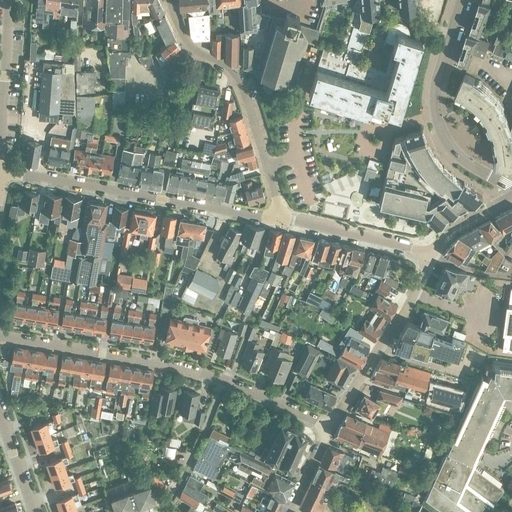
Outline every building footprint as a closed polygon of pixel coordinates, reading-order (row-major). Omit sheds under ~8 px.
[(45,13),(45,0),(37,0),(37,4),(36,21),(43,21),(43,12),(45,13)] [(45,0),(45,13),(43,12),(43,21),(42,25),(47,26),(49,10),(52,11),(52,16),(58,17),(59,12),(61,12),(61,6),(60,6),(60,0),(45,0)] [(61,6),(61,12),(77,14),(78,0),(60,0),(60,6),(61,6)] [(104,27),(104,24),(104,0),(83,0),(83,11),(83,26),(104,27)] [(112,94),(112,109),(125,109),(124,66),(131,66),(131,36),(128,36),(128,21),(128,17),(129,17),(129,0),(105,0),(105,21),(104,42),(112,90),(112,94)] [(131,0),(131,11),(131,24),(137,24),(138,11),(141,11),(141,9),(150,9),(149,2),(148,0),(131,0)] [(158,0),(148,0),(149,2),(150,9),(154,18),(158,16),(164,13),(165,13),(158,0)] [(179,0),(180,9),(208,7),(207,0),(179,0)] [(208,18),(216,18),(215,0),(207,0),(208,7),(208,18)] [(215,0),(216,11),(217,23),(223,22),(221,5),(240,3),(240,0),(215,0)] [(241,38),(246,38),(245,31),(256,30),(256,29),(266,28),(269,16),(261,13),(259,0),(241,0),(242,4),(239,5),(239,12),(240,30),(241,38)] [(355,0),(340,50),(324,44),(316,69),(376,88),(386,91),(398,51),(392,49),(386,72),(357,63),(367,30),(369,31),(372,18),(372,15),(379,14),(377,0),(398,0),(400,12),(417,10),(415,0),(355,0)] [(480,35),(491,7),(479,4),(470,31),(471,32),(480,35)] [(167,42),(174,39),(176,38),(164,13),(158,16),(161,21),(157,23),(166,43),(167,42)] [(210,38),(208,18),(208,13),(189,15),(190,34),(194,39),(210,38)] [(298,24),(300,17),(286,13),(285,20),(273,16),(268,32),(265,31),(264,37),(266,38),(258,63),(253,61),(253,48),(244,48),(243,68),(256,72),(255,75),(260,76),(263,77),(263,80),(263,82),(264,85),(266,87),(269,89),(272,90),(275,90),(278,89),(280,87),(283,83),(286,84),(287,84),(292,85),(303,49),(306,49),(308,41),(315,44),(319,30),(298,24)] [(151,33),(157,30),(151,20),(145,22),(151,33)] [(399,116),(422,41),(410,37),(410,34),(410,31),(409,28),(407,26),(405,24),(402,23),(399,22),(396,23),(393,24),(391,26),(389,28),(386,32),(383,44),(393,46),(392,49),(398,51),(386,91),(376,88),(316,69),(308,95),(369,113),(371,105),(381,108),(380,110),(399,116)] [(498,44),(504,29),(497,27),(491,41),(498,44)] [(237,65),(237,55),(238,34),(224,33),(223,58),(237,65)] [(468,67),(473,54),(478,39),(469,36),(467,35),(457,63),(468,67)] [(216,38),(210,38),(210,52),(222,57),(223,38),(216,38)] [(174,39),(167,42),(159,49),(155,54),(161,66),(168,59),(181,47),(174,39)] [(478,39),(473,54),(483,58),(489,43),(478,39)] [(36,60),(37,42),(30,42),(29,59),(36,60)] [(504,57),(507,49),(496,45),(493,53),(504,57)] [(54,60),(55,50),(44,49),(43,59),(54,60)] [(147,68),(154,66),(151,55),(139,59),(144,67),(147,68)] [(112,109),(112,94),(98,94),(98,71),(80,71),(80,58),(74,58),(74,71),(76,71),(77,123),(77,127),(100,130),(111,130),(110,109),(112,109)] [(76,115),(74,63),(61,62),(60,72),(42,70),(38,112),(71,115),(75,115),(76,115)] [(505,108),(498,98),(486,87),(475,79),(465,74),(455,97),(461,100),(460,102),(465,104),(466,103),(471,106),(470,108),(474,111),(475,110),(480,115),(478,117),(482,120),(483,119),(487,125),(484,127),(489,134),(491,134),(493,140),(490,141),(490,140),(489,141),(495,155),(492,156),(493,166),(494,166),(494,165),(510,167),(510,168),(511,169),(511,123),(511,126),(507,115),(503,110),(505,108)] [(212,130),(217,106),(220,89),(195,84),(192,101),(187,125),(212,130)] [(230,114),(232,99),(224,98),(221,114),(230,114)] [(141,115),(142,113),(131,111),(128,122),(139,125),(140,120),(141,115)] [(152,124),(154,116),(142,113),(141,115),(140,120),(152,124)] [(152,124),(151,125),(150,129),(163,132),(167,118),(154,115),(154,116),(152,124)] [(232,133),(246,128),(243,116),(228,121),(232,133)] [(246,128),(232,133),(234,140),(228,142),(229,147),(235,145),(250,141),(246,128)] [(379,204),(424,215),(425,215),(424,216),(436,227),(438,225),(444,219),(445,220),(445,219),(447,217),(449,215),(449,216),(450,216),(449,215),(457,210),(457,211),(457,210),(459,209),(483,197),(470,187),(470,186),(464,182),(464,183),(462,182),(461,183),(451,173),(451,172),(451,173),(444,167),(441,164),(442,163),(441,163),(435,156),(433,153),(428,145),(429,145),(428,144),(428,145),(426,141),(427,140),(426,140),(422,130),(394,138),(379,204)] [(17,146),(16,138),(6,139),(7,147),(17,146)] [(25,152),(24,156),(26,156),(26,160),(37,162),(40,143),(28,141),(27,152),(25,152)] [(214,154),(225,150),(227,150),(225,142),(215,145),(214,154)] [(213,155),(215,145),(204,143),(202,153),(213,155)] [(213,158),(221,160),(228,162),(227,158),(237,155),(239,162),(255,158),(252,145),(226,152),(225,150),(214,154),(213,158)] [(67,165),(70,150),(50,147),(47,162),(67,165)] [(174,147),(173,151),(168,166),(173,167),(178,148),(174,147)] [(88,170),(91,152),(75,150),(73,161),(77,162),(76,168),(88,170)] [(168,166),(173,151),(167,150),(162,164),(168,166)] [(130,165),(133,152),(129,151),(125,164),(121,163),(117,180),(127,182),(130,165)] [(100,172),(103,155),(91,152),(88,170),(100,172)] [(141,166),(144,155),(133,152),(130,165),(127,182),(138,184),(141,166)] [(149,186),(155,155),(149,153),(147,167),(141,166),(138,184),(149,186)] [(103,155),(100,172),(110,174),(113,156),(103,155)] [(155,155),(149,186),(160,188),(163,170),(158,169),(160,156),(155,155)] [(189,171),(191,161),(181,159),(179,169),(189,171)] [(370,159),(367,167),(376,170),(379,162),(370,159)] [(199,173),(200,168),(195,167),(196,162),(191,161),(189,171),(199,173)] [(201,164),(200,168),(199,173),(208,175),(210,166),(201,164)] [(367,167),(364,179),(373,181),(376,170),(367,167)] [(228,184),(243,180),(244,179),(242,172),(230,175),(228,184)] [(175,191),(178,175),(169,173),(166,189),(175,191)] [(185,193),(188,177),(178,175),(175,191),(185,193)] [(213,199),(216,182),(217,178),(208,176),(207,181),(203,197),(213,199)] [(194,195),(197,179),(188,177),(185,193),(194,195)] [(203,197),(207,181),(197,179),(194,195),(203,197)] [(243,180),(228,184),(224,200),(232,202),(235,189),(245,186),(243,180)] [(216,182),(213,199),(223,201),(226,184),(216,182)] [(249,203),(264,199),(261,185),(246,190),(249,203)] [(20,191),(12,191),(12,200),(20,200),(20,191)] [(17,206),(16,213),(24,214),(25,209),(36,211),(39,193),(25,191),(23,201),(18,200),(17,206)] [(49,218),(53,195),(45,193),(41,217),(43,217),(42,221),(48,222),(49,218)] [(53,195),(49,218),(55,219),(52,232),(57,233),(61,215),(59,214),(63,197),(53,195)] [(81,200),(65,197),(62,218),(67,219),(66,226),(72,227),(72,226),(77,226),(78,216),(79,216),(80,209),(81,200)] [(82,283),(97,203),(87,202),(84,219),(82,228),(84,240),(78,239),(72,268),(70,280),(82,283)] [(95,285),(101,256),(107,223),(105,223),(107,205),(97,203),(82,283),(95,285)] [(107,223),(101,256),(111,258),(116,230),(123,231),(124,224),(125,224),(127,210),(115,207),(112,222),(109,221),(109,223),(107,223)] [(141,231),(144,213),(133,211),(129,229),(141,231)] [(511,221),(506,212),(494,219),(502,233),(511,227),(511,221)] [(144,213),(141,231),(152,233),(155,215),(144,213)] [(170,252),(173,234),(176,217),(163,215),(160,232),(167,233),(163,251),(170,252)] [(188,245),(192,222),(180,219),(177,235),(184,236),(183,244),(188,245)] [(490,241),(503,256),(506,252),(493,238),(496,235),(501,239),(503,236),(501,232),(496,227),(494,225),(489,220),(479,226),(489,240),(490,241)] [(187,285),(195,268),(200,258),(192,254),(193,246),(195,247),(197,238),(203,239),(206,224),(192,222),(188,245),(184,265),(189,267),(183,284),(187,285)] [(249,243),(255,226),(246,225),(241,240),(249,243)] [(255,226),(249,243),(258,246),(264,228),(255,226)] [(475,248),(489,240),(479,226),(458,237),(470,245),(471,245),(475,248)] [(237,243),(241,233),(230,228),(225,236),(224,235),(220,244),(222,245),(217,256),(231,263),(234,257),(231,256),(237,243)] [(276,257),(278,249),(283,233),(270,230),(263,254),(276,257)] [(126,256),(131,232),(125,231),(120,255),(126,256)] [(276,259),(271,269),(276,271),(279,260),(287,262),(295,236),(284,233),(276,259)] [(300,255),(306,238),(297,236),(292,253),(290,263),(294,264),(297,254),(300,255)] [(464,264),(475,248),(471,245),(470,245),(458,237),(455,240),(442,254),(458,264),(460,261),(464,264)] [(303,274),(309,258),(310,258),(315,240),(306,238),(300,255),(305,256),(299,272),(303,274)] [(323,265),(330,242),(318,239),(313,255),(319,256),(318,264),(323,265)] [(336,260),(340,244),(330,242),(323,265),(329,267),(331,259),(336,260)] [(339,270),(344,272),(352,247),(340,244),(336,260),(336,261),(341,263),(339,270)] [(352,247),(345,271),(356,274),(364,250),(352,247)] [(44,262),(45,249),(30,248),(28,260),(44,262)] [(27,260),(28,252),(17,250),(16,258),(27,260)] [(159,264),(161,252),(153,251),(151,262),(159,264)] [(370,275),(372,271),(378,253),(377,253),(377,255),(374,254),(372,253),(370,252),(369,253),(367,252),(362,267),(365,268),(363,276),(369,277),(370,275)] [(391,257),(378,253),(372,271),(385,275),(387,267),(395,270),(398,262),(390,259),(391,257)] [(52,264),(63,266),(65,260),(53,258),(52,264)] [(490,258),(484,270),(485,270),(495,272),(499,263),(490,258)] [(70,280),(72,268),(52,265),(50,277),(70,280)] [(268,272),(255,265),(254,266),(250,274),(253,276),(264,280),(268,272)] [(290,276),(293,268),(286,265),(282,273),(290,276)] [(308,277),(313,267),(308,265),(304,275),(308,277)] [(231,281),(235,273),(236,270),(230,267),(225,278),(231,281)] [(465,283),(466,272),(453,270),(445,267),(435,290),(451,297),(474,303),(478,289),(457,284),(458,282),(465,283)] [(195,268),(187,285),(214,298),(219,286),(218,279),(195,268)] [(324,276),(327,270),(322,268),(319,274),(324,276)] [(271,269),(267,279),(276,284),(281,273),(276,271),(271,269)] [(231,281),(230,283),(238,286),(242,277),(235,273),(231,281)] [(384,280),(395,285),(398,280),(386,274),(384,280)] [(101,276),(100,285),(105,286),(108,286),(109,277),(101,276)] [(130,289),(132,279),(116,276),(114,286),(130,289)] [(252,277),(238,308),(249,313),(263,282),(252,277)] [(340,284),(340,285),(345,287),(348,280),(347,279),(342,278),(340,284)] [(145,292),(147,282),(132,280),(131,289),(145,292)] [(391,286),(383,281),(381,280),(376,289),(386,294),(391,286)] [(361,294),(363,291),(364,290),(354,285),(352,290),(361,294)] [(110,304),(112,287),(108,286),(105,286),(104,289),(102,303),(110,304)] [(230,303),(237,289),(231,286),(225,301),(230,303)] [(264,286),(259,296),(265,299),(270,289),(264,286)] [(511,288),(510,288),(507,312),(510,313),(509,327),(505,326),(502,351),(511,352),(511,288)] [(361,294),(360,297),(370,302),(374,293),(369,291),(369,293),(363,291),(361,294)] [(163,296),(163,301),(168,302),(168,300),(171,293),(164,292),(163,296)] [(171,293),(168,300),(177,303),(180,297),(171,293)] [(283,293),(280,300),(286,303),(289,296),(283,293)] [(388,319),(396,306),(378,294),(370,308),(375,311),(379,313),(372,324),(369,322),(366,319),(358,331),(374,341),(381,329),(380,328),(386,318),(388,319)] [(27,306),(25,305),(22,304),(23,297),(17,296),(16,304),(13,320),(25,322),(27,306)] [(158,307),(159,298),(149,296),(148,302),(153,303),(153,306),(158,307)] [(322,299),(319,306),(327,309),(330,303),(322,299)] [(38,307),(37,307),(38,301),(32,300),(31,306),(27,306),(25,322),(35,323),(38,307)] [(162,308),(173,309),(174,303),(168,302),(163,301),(162,308)] [(75,314),(70,313),(71,306),(65,305),(61,328),(72,330),(75,314)] [(218,314),(221,309),(216,305),(212,310),(218,314)] [(45,325),(48,309),(38,307),(35,323),(45,325)] [(83,331),(84,323),(86,308),(80,307),(78,314),(75,314),(72,330),(83,331)] [(96,317),(95,317),(96,310),(93,309),(86,308),(84,323),(83,331),(93,333),(96,317)] [(48,309),(45,325),(56,327),(58,311),(48,309)] [(93,333),(97,334),(104,335),(106,319),(108,312),(101,311),(100,318),(96,317),(93,333)] [(123,322),(118,321),(119,313),(114,313),(113,312),(109,336),(120,338),(123,322)] [(346,319),(334,312),(330,319),(340,325),(346,319)] [(441,333),(447,320),(424,312),(419,325),(441,333)] [(131,339),(134,318),(134,316),(128,315),(127,322),(123,322),(120,338),(131,339)] [(144,325),(138,324),(139,317),(134,316),(134,318),(131,339),(141,341),(144,325)] [(141,341),(150,343),(152,343),(154,327),(153,327),(154,320),(149,319),(148,326),(144,325),(141,341)] [(465,342),(420,326),(407,321),(399,335),(398,339),(394,338),(391,349),(409,354),(410,353),(430,359),(433,352),(459,361),(465,342)] [(204,352),(209,331),(170,322),(165,342),(204,352)] [(244,335),(247,324),(241,322),(237,332),(244,335)] [(247,324),(244,335),(252,338),(256,327),(247,324)] [(229,357),(237,335),(221,329),(219,337),(221,338),(217,353),(229,357)] [(264,330),(263,335),(268,337),(274,339),(276,332),(275,332),(271,330),(270,332),(264,330)] [(282,331),(279,340),(290,345),(293,336),(282,331)] [(455,331),(453,335),(464,339),(466,335),(455,331)] [(314,344),(359,367),(367,355),(366,355),(369,347),(350,337),(342,350),(318,336),(314,344)] [(256,371),(264,352),(257,350),(259,344),(249,341),(242,357),(245,358),(242,366),(256,371)] [(320,349),(307,343),(295,369),(308,375),(320,349)] [(283,383),(292,361),(283,358),(285,352),(272,347),(266,362),(271,364),(267,376),(283,383)] [(15,348),(10,370),(14,370),(11,388),(18,390),(20,377),(22,365),(25,349),(15,348)] [(26,372),(32,373),(33,367),(36,351),(25,349),(22,365),(27,366),(26,372)] [(36,351),(33,367),(35,368),(35,370),(41,371),(41,369),(44,369),(47,353),(36,351)] [(47,353),(44,369),(47,370),(45,382),(52,383),(54,371),(57,355),(47,353)] [(71,374),(73,358),(63,356),(60,372),(58,384),(64,385),(66,373),(71,374)] [(345,387),(357,367),(336,357),(326,378),(345,387)] [(81,375),(84,359),(73,358),(71,374),(75,374),(73,387),(79,388),(81,375)] [(90,383),(94,361),(84,359),(81,375),(79,388),(86,389),(87,382),(90,383)] [(417,388),(424,390),(428,376),(412,371),(399,367),(400,365),(381,359),(375,369),(396,376),(398,376),(401,377),(400,380),(403,381),(403,382),(408,383),(407,384),(409,385),(407,390),(415,392),(417,388)] [(94,361),(90,383),(94,383),(93,390),(100,391),(102,379),(105,363),(94,361)] [(118,382),(121,366),(111,364),(108,380),(106,391),(117,393),(117,388),(118,382)] [(511,367),(494,365),(488,364),(486,365),(484,366),(485,369),(486,370),(491,370),(487,378),(482,375),(447,450),(431,485),(423,481),(415,500),(421,504),(425,497),(444,511),(470,511),(478,511),(487,501),(492,505),(504,490),(498,485),(500,482),(484,470),(482,473),(473,467),(487,437),(490,439),(494,430),(491,429),(492,426),(496,427),(505,406),(502,405),(505,398),(511,398),(511,367)] [(129,384),(132,368),(121,366),(118,382),(117,388),(121,388),(119,404),(125,405),(127,396),(129,384)] [(140,385),(142,369),(132,368),(129,384),(136,385),(140,385)] [(142,369),(140,385),(144,386),(142,398),(148,399),(150,387),(153,371),(142,369)] [(401,377),(398,376),(396,376),(375,369),(369,380),(391,387),(407,390),(409,385),(407,384),(408,383),(403,382),(403,381),(400,380),(401,377)] [(293,390),(299,375),(292,372),(286,387),(293,390)] [(427,391),(424,398),(428,400),(429,397),(442,401),(446,387),(433,382),(430,392),(427,391)] [(134,397),(136,385),(129,384),(127,396),(134,397)] [(329,410),(336,396),(311,385),(304,399),(329,410)] [(446,387),(442,401),(453,405),(452,409),(459,411),(460,404),(457,403),(460,391),(446,387)] [(170,415),(174,391),(163,388),(161,397),(155,396),(152,411),(170,415)] [(202,424),(204,412),(197,410),(199,394),(184,391),(180,412),(184,413),(183,420),(195,422),(197,416),(195,422),(202,424)] [(99,408),(102,396),(97,395),(95,407),(92,406),(90,415),(98,416),(99,408)] [(372,418),(380,404),(364,395),(356,408),(372,418)] [(133,399),(128,398),(125,415),(129,415),(130,412),(131,412),(133,399)] [(55,423),(61,421),(58,412),(52,415),(55,423)] [(361,435),(356,447),(380,456),(393,426),(380,421),(378,427),(366,423),(346,414),(339,425),(361,435)] [(35,439),(49,434),(48,429),(54,427),(52,421),(42,425),(40,422),(34,425),(35,427),(32,428),(35,439)] [(291,470),(307,436),(276,421),(272,430),(277,433),(270,448),(265,446),(260,455),(291,470)] [(333,437),(356,447),(361,435),(339,425),(333,437)] [(213,428),(210,435),(219,439),(222,433),(213,428)] [(442,439),(444,434),(429,430),(427,435),(442,439)] [(49,434),(35,439),(40,451),(43,450),(44,452),(50,450),(49,448),(59,444),(57,438),(52,440),(49,434)] [(214,479),(230,445),(210,435),(193,468),(214,479)] [(68,440),(61,442),(63,450),(71,448),(68,440)] [(163,447),(162,455),(165,456),(165,457),(174,458),(176,448),(167,447),(163,447)] [(349,475),(351,470),(343,466),(348,455),(328,447),(321,463),(336,469),(340,471),(349,475)] [(71,448),(63,450),(66,458),(73,455),(71,448)] [(264,478),(291,491),(295,482),(275,472),(277,469),(240,450),(235,460),(265,476),(264,478)] [(51,474),(65,469),(63,463),(67,462),(65,457),(62,459),(57,460),(56,458),(49,460),(50,463),(47,464),(51,474)] [(330,480),(336,483),(339,478),(343,480),(345,477),(334,472),(319,465),(315,473),(330,480)] [(412,476),(414,470),(400,465),(397,471),(412,476)] [(65,469),(51,474),(55,487),(59,485),(59,488),(66,485),(65,483),(70,481),(74,480),(72,474),(67,475),(65,469)] [(333,490),(336,483),(330,480),(315,473),(311,480),(327,487),(333,490)] [(185,483),(200,491),(203,483),(189,475),(185,483)] [(81,476),(74,478),(76,486),(83,484),(81,476)] [(291,491),(264,478),(263,480),(255,476),(252,482),(286,500),(291,491)] [(371,488),(373,481),(356,476),(354,483),(371,488)] [(216,491),(219,488),(208,478),(205,482),(216,491)] [(0,494),(11,491),(7,480),(0,482),(0,494)] [(320,501),(327,487),(311,480),(299,506),(310,511),(321,511),(326,503),(320,501)] [(196,499),(200,491),(185,483),(182,490),(196,499)] [(83,484),(76,486),(79,494),(86,492),(83,484)] [(223,484),(219,492),(233,499),(237,492),(223,484)] [(116,511),(154,497),(150,485),(112,498),(116,511)] [(251,498),(257,488),(252,485),(246,495),(251,498)] [(178,496),(196,507),(199,501),(182,490),(178,496)] [(364,500),(339,491),(337,496),(362,505),(364,500)] [(61,511),(75,507),(73,501),(79,499),(77,494),(71,496),(67,498),(66,495),(60,497),(61,500),(57,501),(61,511)] [(259,503),(266,506),(278,511),(280,511),(285,502),(272,495),(270,500),(263,496),(259,503)] [(181,511),(170,502),(167,507),(172,511),(181,511)]
